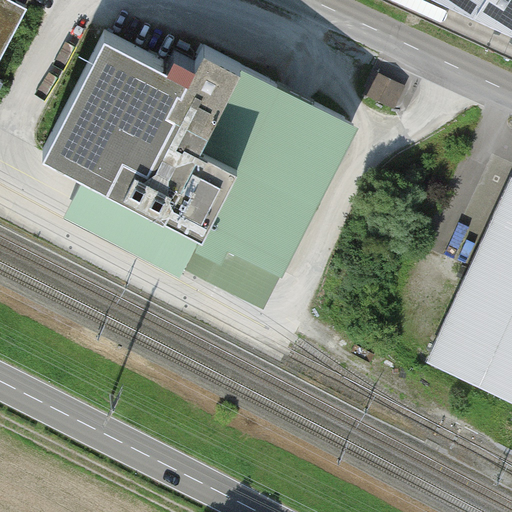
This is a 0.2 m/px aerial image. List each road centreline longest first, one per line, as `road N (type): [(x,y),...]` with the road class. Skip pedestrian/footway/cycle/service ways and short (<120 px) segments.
road 1 (primary): [(0,379),(259,511)]
road 2 (secondary): [(312,0),(511,90)]
road 3 (track): [(187,511),(0,417)]
